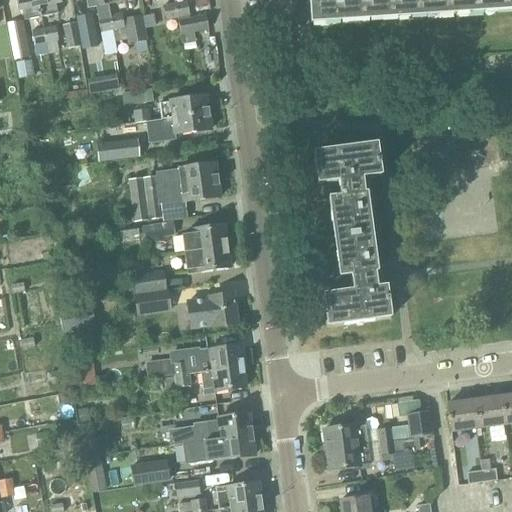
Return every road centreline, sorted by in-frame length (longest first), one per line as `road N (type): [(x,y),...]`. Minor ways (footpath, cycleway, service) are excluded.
road 1 (residential): [(279,398),(228,0)]
road 2 (residential): [(511,367),(279,398)]
